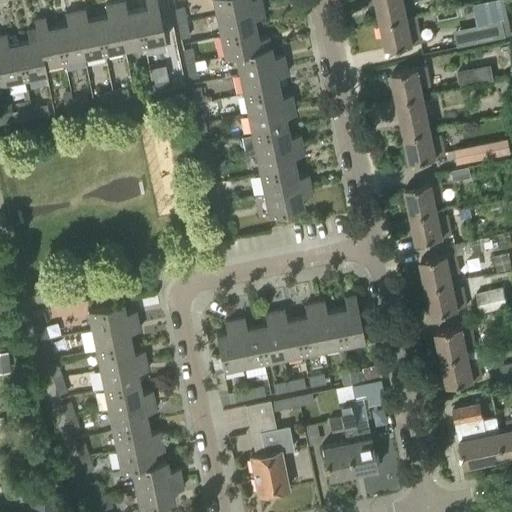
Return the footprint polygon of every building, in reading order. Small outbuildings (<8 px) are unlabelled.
[(124,0),(114,2),(123,48),(144,44),(137,9),(127,11),(124,0)] [(144,0),(147,7),(137,9),(144,44),(164,40),(155,0),(144,0)] [(212,0),(215,15),(261,5),(260,0),(212,0)] [(402,0),(376,0),(380,15),(405,10),(402,0)] [(478,23),(454,28),(458,45),(511,33),(504,0),(495,0),(475,5),(478,23)] [(106,15),(96,17),(103,52),(123,48),(114,2),(104,4),(106,15)] [(261,5),(215,15),(220,34),(255,27),(253,18),(263,15),(261,5)] [(182,7),(174,8),(177,24),(185,22),(182,7)] [(84,8),(74,10),(84,56),(103,52),(96,17),(86,19),(84,8)] [(66,24),(56,26),(63,60),(84,56),(74,10),(64,12),(66,24)] [(405,10),(380,15),(387,48),(421,40),(415,13),(406,15),(405,10)] [(44,16),(33,19),(35,27),(43,64),(63,60),(56,26),(46,28),(44,16)] [(185,22),(177,24),(180,39),(188,37),(185,22)] [(27,40),(17,42),(25,77),(45,73),(43,64),(35,27),(25,29),(27,40)] [(255,27),(220,34),(224,56),(235,54),(235,53),(270,46),(267,35),(257,37),(255,27)] [(5,33),(0,34),(0,59),(4,81),(25,77),(17,42),(7,44),(5,33)] [(235,53),(235,54),(239,73),(284,63),(282,53),(272,56),(270,46),(235,53)] [(191,47),(182,49),(185,64),(194,62),(191,47)] [(194,62),(185,64),(188,79),(197,77),(194,62)] [(284,63),(239,73),(243,93),(278,86),(276,76),(286,73),(284,63)] [(426,64),(391,71),(397,99),(422,93),(421,86),(430,84),(426,64)] [(491,64),(458,71),(461,85),(494,79),(491,64)] [(166,80),(151,83),(153,92),(168,88),(166,80)] [(151,83),(136,86),(138,95),(153,92),(151,83)] [(199,86),(190,88),(193,103),(202,101),(199,86)] [(278,86),(243,93),(247,113),(292,104),(290,94),(280,96),(278,86)] [(126,89),(111,92),(113,100),(128,97),(126,89)] [(111,92),(96,95),(98,103),(113,100),(111,92)] [(422,93),(397,99),(405,134),(430,128),(422,93)] [(79,98),(71,99),(74,114),(82,113),(79,98)] [(71,99),(63,101),(66,116),(74,114),(71,99)] [(292,104),(247,113),(251,133),(286,125),(284,116),(294,114),(292,104)] [(46,105),(31,108),(33,117),(48,113),(46,105)] [(31,108),(16,111),(17,120),(33,117),(31,108)] [(11,112),(0,114),(0,123),(12,121),(11,112)] [(202,114),(187,116),(189,124),(204,121),(202,114)] [(204,121),(189,124),(191,132),(206,129),(204,121)] [(286,125),(251,133),(255,153),(300,143),(298,133),(288,135),(286,125)] [(430,128),(405,134),(410,161),(453,151),(449,135),(441,137),(440,132),(431,135),(430,128)] [(505,152),(502,139),(455,149),(457,162),(505,152)] [(300,143),(255,153),(259,172),(294,166),(292,156),(303,153),(300,143)] [(207,147),(199,149),(202,164),(210,162),(207,147)] [(210,162),(202,164),(205,179),(213,177),(210,162)] [(294,166),(259,172),(263,193),(309,183),(306,173),(296,176),(294,166)] [(468,166),(451,170),(453,180),(470,176),(468,166)] [(439,179),(405,186),(411,213),(436,208),(434,201),(443,199),(439,179)] [(309,183),(263,193),(268,214),(302,206),(300,196),(311,193),(309,183)] [(215,187),(207,189),(210,204),(219,202),(215,187)] [(219,202),(210,204),(214,219),(222,217),(219,202)] [(436,208),(411,213),(417,240),(450,233),(446,212),(437,214),(436,208)] [(193,228),(178,231),(183,253),(197,250),(193,228)] [(457,241),(454,242),(456,254),(484,248),(491,246),(489,237),(477,239),(476,233),(471,234),(470,228),(455,232),(457,241)] [(454,251),(421,258),(426,285),(451,280),(450,273),(459,271),(454,251)] [(494,254),(497,270),(511,267),(508,252),(494,254)] [(490,289),(475,292),(479,310),(506,304),(502,286),(507,285),(505,276),(494,279),(494,278),(488,279),(490,289)] [(451,280),(426,285),(432,312),(466,305),(461,284),(452,286),(451,280)] [(346,306),(336,308),(343,343),(363,338),(354,293),(344,295),(346,306)] [(323,299),(313,301),(323,347),(343,343),(336,308),(326,310),(323,299)] [(121,300),(87,307),(91,328),(137,319),(134,309),(124,311),(121,300)] [(305,314),(296,316),(303,351),(323,347),(313,301),(303,303),(305,314)] [(284,307),(274,310),(283,355),(303,351),(296,316),(286,318),(284,307)] [(266,322),(256,324),(263,359),(283,355),(274,310),(264,312),(266,322)] [(244,316),(233,318),(243,363),(263,359),(256,324),(246,326),(244,316)] [(226,330),(215,333),(222,368),(243,363),(233,318),(223,320),(226,330)] [(137,319),(91,328),(95,349),(130,341),(128,331),(139,329),(137,319)] [(43,322),(35,325),(40,339),(48,337),(43,322)] [(470,322),(436,329),(442,357),(466,351),(465,345),(474,343),(470,322)] [(48,337),(40,339),(45,354),(53,351),(48,337)] [(130,341),(95,349),(99,369),(145,359),(143,349),(132,351),(130,341)] [(466,351),(442,357),(448,384),(481,376),(477,356),(468,358),(466,351)] [(145,359),(99,369),(103,388),(138,381),(136,371),(147,369),(145,359)] [(56,361),(48,364),(53,378),(61,375),(56,361)] [(497,382),(511,379),(511,362),(494,366),(497,382)] [(360,369),(356,370),(355,364),(348,366),(351,381),(379,375),(377,364),(359,367),(360,369)] [(351,381),(348,366),(339,368),(342,383),(351,381)] [(323,372),(307,376),(309,384),(324,381),(323,372)] [(61,375),(53,378),(58,392),(66,390),(61,375)] [(356,430),(350,397),(364,394),(364,395),(383,392),(379,375),(351,381),(342,383),(335,385),(341,415),(343,428),(345,440),(352,471),(376,467),(375,464),(378,463),(376,453),(373,454),(368,428),(356,430)] [(302,376),(287,380),(289,388),(304,385),(302,376)] [(287,380),(272,383),(274,391),(289,388),(287,380)] [(138,381),(103,388),(108,409),(153,399),(151,389),(140,391),(138,381)] [(262,385),(247,388),(249,396),(264,393),(262,385)] [(247,388),(219,393),(221,401),(249,396),(247,388)] [(153,399),(108,409),(112,428),(146,421),(144,411),(155,409),(153,399)] [(269,399),(244,404),(252,441),(261,439),(264,452),(280,449),(292,447),(287,425),(275,428),(269,399)] [(69,400),(61,402),(66,417),(74,414),(69,400)] [(480,401),(453,406),(465,464),(504,456),(499,430),(496,414),(484,416),(480,401)] [(385,406),(372,408),(374,422),(387,420),(385,406)] [(74,414),(66,417),(71,431),(79,429),(74,414)] [(341,415),(328,418),(330,431),(343,428),(341,415)] [(508,429),(499,430),(504,456),(511,454),(511,418),(506,420),(508,429)] [(146,421),(112,428),(116,448),(161,439),(159,429),(148,431),(146,421)] [(83,439),(75,442),(80,456),(88,453),(83,439)] [(161,439),(116,448),(120,469),(131,467),(131,466),(154,461),(152,451),(163,449),(161,439)] [(345,440),(321,445),(327,476),(340,474),(340,476),(350,474),(350,472),(352,471),(345,440)] [(264,452),(250,455),(257,493),(288,486),(280,449),(264,452)] [(88,453),(80,456),(84,470),(92,467),(88,453)] [(154,461),(131,466),(131,467),(135,486),(180,477),(178,467),(167,469),(165,459),(154,461)] [(180,477),(135,486),(139,507),(174,499),(172,489),(182,487),(180,477)] [(96,479),(88,482),(93,496),(101,493),(96,479)] [(31,511),(55,511),(54,489),(30,491),(31,511)] [(107,491),(101,493),(93,496),(98,510),(112,505),(107,491)]
